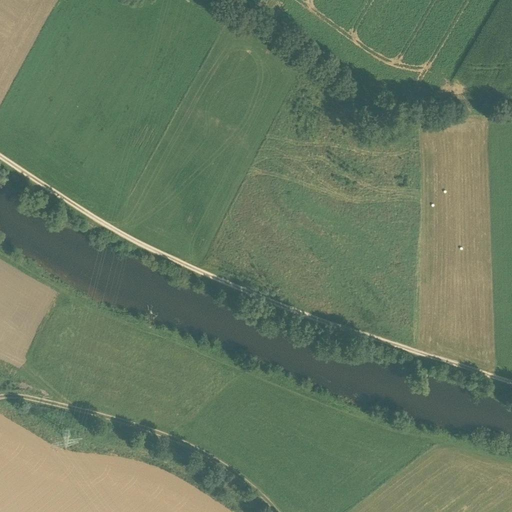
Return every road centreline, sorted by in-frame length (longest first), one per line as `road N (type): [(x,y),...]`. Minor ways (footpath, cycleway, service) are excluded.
road 1 (track): [(0,159),(127,242),(219,284),(372,343),(511,382)]
road 2 (track): [(511,466),(332,413),(72,302),(0,257)]
road 3 (track): [(0,401),(62,406),(164,437),(240,478),(276,511)]
road 4 (track): [(72,302),(12,379),(72,409)]
